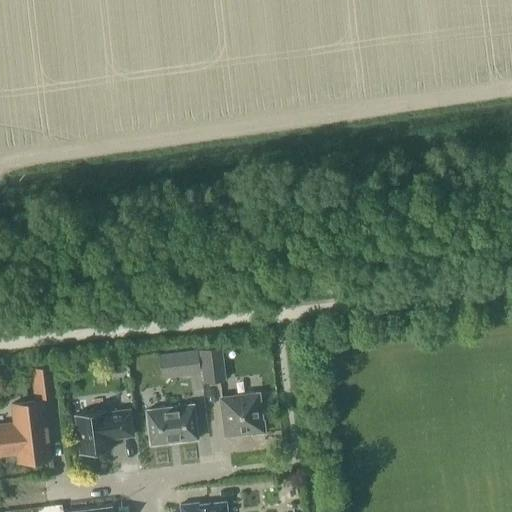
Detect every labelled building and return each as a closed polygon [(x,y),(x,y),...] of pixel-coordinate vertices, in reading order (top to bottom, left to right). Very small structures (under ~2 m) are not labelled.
[(225,380),(221,346),(198,349),(202,383),(225,380)] [(200,374),(197,349),(158,354),(161,379),(200,374)] [(127,370),(125,356),(112,358),(114,372),(127,370)] [(0,424),(0,454),(17,452),(18,462),(50,458),(43,405),(42,396),(56,394),(53,364),(30,367),(34,401),(11,403),(13,423),(0,424)] [(220,398),(225,435),(251,432),(251,434),(264,433),(263,419),(260,420),(257,394),(220,398)] [(193,404),(145,410),(150,445),(197,439),(193,404)] [(79,453),(79,454),(110,450),(110,449),(109,449),(107,438),(132,435),(129,409),(104,412),(104,411),(105,411),(105,410),(74,414),(74,415),(75,415),(80,453),(79,453)] [(225,511),(225,502),(198,505),(197,502),(179,504),(179,511),(225,511)]
